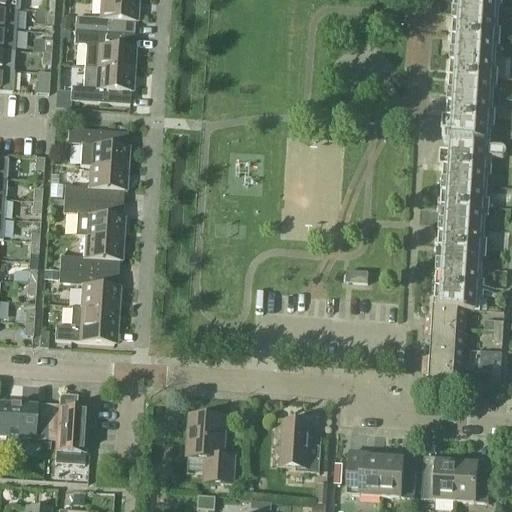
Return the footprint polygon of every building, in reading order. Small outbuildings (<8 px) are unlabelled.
[(0,0),(0,12),(6,13),(17,13),(18,13),(19,0),(0,0)] [(442,168),(433,311),(474,313),(475,302),(483,302),(484,284),(476,284),(477,261),(485,262),(487,244),(479,243),(480,220),(488,221),(489,203),(481,202),(483,180),(491,180),(491,170),(483,169),(484,161),(500,162),(501,162),(502,162),(503,161),(504,161),(505,160),(505,159),(506,159),(506,158),(506,157),(506,156),(506,155),(506,154),(506,153),(505,153),(505,152),(504,152),(504,151),(503,151),(502,151),(501,151),(485,150),(486,131),(494,132),(495,114),(487,113),(489,90),(496,91),(498,73),(490,72),(491,49),(499,50),(500,32),(492,32),(494,9),(502,9),(502,0),(453,0),(446,119),(442,118),(441,133),(451,134),(450,154),(439,153),(438,168),(442,168)] [(75,20),(74,34),(76,34),(133,38),(134,25),(136,25),(138,3),(100,1),(99,22),(75,20)] [(45,3),(44,15),(53,16),(54,4),(45,3)] [(0,12),(0,32),(5,33),(15,34),(16,34),(17,13),(6,13),(0,12)] [(44,15),(43,28),(52,29),(53,16),(44,15)] [(0,32),(0,53),(4,54),(14,54),(15,34),(5,33),(0,32)] [(58,48),(68,49),(70,34),(59,33),(58,48)] [(76,34),(76,45),(79,45),(79,48),(85,49),(84,70),(96,70),(133,73),(135,51),(132,50),(133,38),(76,34)] [(42,44),(42,57),(50,57),(51,44),(42,44)] [(0,53),(0,74),(12,75),(14,54),(4,54),(0,53)] [(50,69),(50,57),(42,57),(41,69),(50,69)] [(70,95),(69,104),(70,105),(128,109),(129,95),(132,95),(133,73),(96,70),(84,70),(82,91),(70,90),(70,95)] [(0,74),(0,94),(1,95),(11,96),(12,75),(0,74)] [(48,98),(49,77),(36,76),(35,97),(48,98)] [(55,94),(54,112),(55,112),(66,113),(70,113),(70,105),(69,104),(70,95),(55,94)] [(67,133),(66,147),(79,148),(78,169),(89,170),(127,172),(128,150),(126,150),(126,137),(67,133)] [(43,162),(35,161),(34,174),(43,175),(43,162)] [(64,190),(63,204),(122,207),(123,195),(125,195),(127,172),(89,170),(88,191),(64,190)] [(33,192),(32,205),(41,205),(41,193),(33,192)] [(63,204),(62,217),(76,218),(74,239),(85,240),(122,243),(124,220),(121,220),(122,207),(63,204)] [(40,218),(41,205),(32,205),(31,217),(40,218)] [(30,233),(29,246),(38,246),(39,233),(30,233)] [(59,260),(58,274),(117,278),(118,265),(121,265),(122,243),(85,240),(83,261),(59,260)] [(37,259),(38,246),(29,246),(28,258),(37,259)] [(44,273),(43,283),(58,283),(58,274),(44,273)] [(27,274),(26,287),(35,287),(36,274),(27,274)] [(58,283),(57,287),(81,289),(80,310),(118,313),(119,290),(117,290),(117,278),(58,274),(58,283)] [(367,288),(368,276),(346,274),(346,286),(367,288)] [(34,299),(35,287),(26,287),(26,299),(34,299)] [(55,330),(54,344),(113,348),(114,335),(116,335),(118,313),(80,310),(71,310),(70,331),(55,330)] [(425,322),(425,331),(464,333),(466,314),(474,314),(474,313),(433,311),(432,322),(425,322)] [(25,314),(24,327),(33,328),(34,315),(25,314)] [(494,325),(494,335),(503,336),(503,325),(494,325)] [(32,340),(33,328),(24,327),(23,340),(32,340)] [(425,331),(424,339),(431,340),(431,352),(463,354),(464,333),(425,331)] [(39,334),(38,351),(47,352),(48,335),(39,334)] [(493,346),(502,347),(503,336),(494,335),(493,346)] [(423,362),(422,371),(462,374),(463,354),(431,352),(430,363),(423,362)] [(492,366),(491,376),(500,377),(501,366),(492,366)] [(422,371),(421,380),(429,381),(428,393),(460,395),(462,374),(422,371)] [(490,387),(499,387),(500,377),(491,376),(490,387)] [(47,410),(45,443),(55,443),(54,467),(55,467),(83,469),(84,457),(87,412),(76,412),(76,400),(64,399),(63,399),(62,399),(61,399),(60,400),(59,400),(59,401),(58,403),(58,411),(47,410)] [(0,439),(4,440),(3,451),(19,452),(20,441),(45,443),(47,410),(0,406),(0,439)] [(223,420),(192,418),(189,461),(205,462),(203,486),(232,488),(234,460),(220,459),(223,420)] [(284,424),(281,471),(305,473),(305,476),(319,477),(321,450),(308,449),(309,426),(284,424)] [(350,498),(380,500),(382,462),(363,461),(363,457),(353,457),(353,456),(349,456),(346,498),(350,499),(350,498)] [(382,462),(380,500),(409,502),(409,503),(413,503),(416,460),(412,460),(412,461),(402,460),(402,463),(382,462)] [(425,503),(454,505),(456,467),(437,466),(437,462),(427,461),(423,461),(420,503),(425,504),(425,503)] [(456,467),(454,505),(483,507),(488,508),(491,465),(487,465),(476,465),(476,468),(456,467)] [(315,507),(325,507),(326,487),(316,487),(315,507)]
